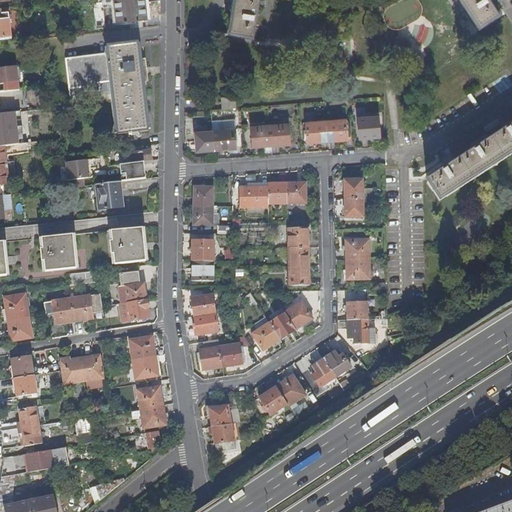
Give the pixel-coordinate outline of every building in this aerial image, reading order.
[(233,0),(234,2),(229,29),(252,33),(255,17),(257,0),(233,0)] [(464,0),(479,23),(499,10),(492,0),(464,0)] [(149,19),(147,2),(111,6),(113,23),(149,19)] [(2,17),(0,17),(0,35),(10,35),(8,17),(2,17)] [(112,82),(118,133),(148,129),(142,81),(147,80),(144,59),(139,59),(137,42),(107,46),(108,54),(65,60),(69,94),(70,94),(70,90),(84,88),(84,93),(100,91),(99,84),(112,82)] [(17,67),(0,68),(0,92),(14,91),(13,83),(19,83),(17,67)] [(0,92),(0,110),(24,107),(21,90),(14,91),(0,92)] [(221,98),(222,109),(235,108),(235,97),(221,98)] [(378,117),(358,119),(359,139),(379,137),(378,117)] [(511,151),(511,119),(503,126),(504,128),(477,145),(476,143),(466,150),(467,152),(451,163),(449,160),(440,167),(441,169),(427,178),(440,198),(511,151)] [(325,122),(327,141),(346,140),(345,120),(325,122)] [(307,143),(327,141),(325,122),(306,123),(307,143)] [(269,126),(271,146),(289,144),(288,125),(269,126)] [(252,147),(271,146),(269,126),(251,127),(252,147)] [(212,132),(213,150),(235,148),(233,129),(212,131),(212,132)] [(198,151),(213,150),(212,132),(195,133),(196,153),(198,153),(198,151)] [(37,143),(27,144),(29,153),(38,152),(37,143)] [(27,144),(0,147),(0,163),(5,163),(5,156),(29,153),(27,144)] [(121,165),(127,164),(127,163),(151,160),(150,150),(120,154),(121,165)] [(73,181),(84,179),(89,178),(87,161),(65,164),(68,181),(73,181)] [(0,163),(0,195),(1,196),(0,190),(0,185),(8,184),(5,163),(0,163)] [(142,163),(127,165),(128,172),(143,170),(142,163)] [(74,187),(85,186),(84,179),(73,181),(74,187)] [(344,181),(345,199),(363,199),(362,190),(362,180),(344,181)] [(121,207),(118,182),(97,185),(99,200),(96,200),(97,210),(121,207)] [(268,205),(287,205),(287,184),(268,184),(268,188),(268,205)] [(287,184),(287,205),(306,204),(306,184),(287,184)] [(194,187),(193,206),(212,207),(213,188),(204,187),(204,185),(196,185),(196,187),(194,187)] [(239,209),(268,208),(268,205),(268,188),(238,188),(239,209)] [(363,199),(374,199),(374,191),(372,189),(362,190),(363,199)] [(363,199),(345,199),(345,218),(363,217),(363,199)] [(212,207),(193,206),(193,226),(212,226),(212,207)] [(218,235),(232,235),(232,227),(218,227),(218,235)] [(145,261),(142,229),(41,239),(42,249),(40,250),(41,261),(43,261),(44,272),(145,261)] [(289,249),(308,248),(308,229),(288,229),(289,249)] [(346,261),(369,260),(369,241),(345,241),(346,261)] [(193,242),(193,262),(213,262),(213,242),(193,242)] [(289,268),(309,267),(308,248),(289,249),(289,268)] [(369,280),(369,260),(346,261),(346,280),(369,280)] [(213,262),(193,262),(192,282),(213,282),(213,262)] [(148,265),(132,267),(133,278),(150,276),(148,265)] [(309,286),(309,267),(289,268),(289,286),(309,286)] [(120,304),(146,300),(143,283),(118,287),(120,304)] [(5,307),(0,307),(0,323),(28,319),(25,295),(5,298),(5,307)] [(100,295),(70,300),(74,322),(92,320),(92,314),(103,313),(102,307),(100,295)] [(193,318),(214,314),(211,295),(191,299),(193,318)] [(70,300),(43,304),(45,316),(54,315),(56,325),(74,322),(70,300)] [(120,304),(119,304),(122,321),(130,320),(130,321),(149,318),(146,300),(120,304)] [(285,314),(295,330),(312,320),(301,303),(284,314),(285,314)] [(347,321),(367,320),(366,303),(347,304),(347,321)] [(217,333),(214,314),(193,318),(196,336),(217,333)] [(269,324),(279,340),(295,330),(285,314),(269,324)] [(28,319),(0,323),(0,337),(10,336),(11,341),(31,338),(28,319)] [(367,345),(367,320),(347,321),(348,340),(354,340),(354,345),(367,345)] [(262,351),(279,340),(269,324),(252,335),(262,351)] [(129,341),(132,360),(154,357),(151,337),(129,341)] [(189,353),(192,367),(201,366),(202,371),(222,368),(219,348),(218,340),(203,343),(204,351),(189,353)] [(219,348),(222,368),(242,365),(238,345),(219,348)] [(324,360),(335,378),(351,368),(343,356),(339,358),(335,353),(324,360)] [(80,359),(83,382),(102,379),(99,356),(80,359)] [(10,361),(13,379),(33,376),(30,357),(10,361)] [(64,385),(83,382),(80,359),(70,361),(69,357),(60,359),(64,385)] [(154,357),(132,360),(135,380),(158,376),(154,357)] [(320,388),(335,378),(324,360),(312,368),(316,374),(313,377),(320,388)] [(33,376),(13,379),(16,398),(36,394),(33,376)] [(293,377),(276,388),(287,405),(288,407),(306,396),(293,377)] [(140,410),(163,406),(159,387),(137,391),(140,410)] [(287,405),(276,388),(259,399),(270,416),(287,405)] [(211,419),(212,427),(231,425),(227,407),(217,409),(217,405),(206,407),(207,420),(211,419)] [(164,414),(163,406),(140,410),(140,412),(131,413),(132,421),(138,420),(137,418),(141,417),(141,419),(143,429),(166,425),(165,423),(168,423),(167,414),(164,414)] [(1,432),(38,426),(35,408),(18,410),(20,423),(0,426),(1,432)] [(231,425),(212,427),(215,445),(234,442),(232,424),(231,425)] [(1,432),(2,439),(22,435),(25,447),(42,444),(38,426),(1,432)] [(136,433),(135,426),(125,428),(127,434),(136,433)] [(158,431),(145,433),(148,449),(156,448),(154,437),(158,436),(158,431)] [(118,439),(122,456),(130,454),(127,438),(118,439)] [(234,442),(215,445),(216,452),(235,449),(234,442)] [(55,449),(49,451),(53,469),(59,468),(55,449)] [(47,451),(26,455),(29,473),(53,469),(49,451),(47,451)] [(92,506),(124,480),(85,488),(92,506)] [(58,511),(55,495),(5,506),(5,511),(58,511)] [(511,511),(511,501),(483,511),(511,511)]
